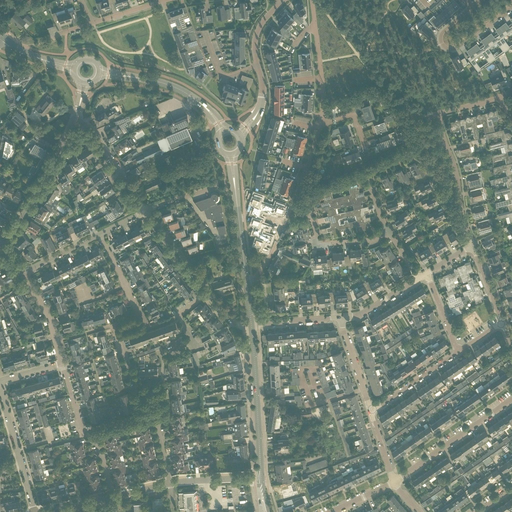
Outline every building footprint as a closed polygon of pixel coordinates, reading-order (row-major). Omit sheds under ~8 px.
[(112,0),(102,0),(102,1),(105,10),(106,10),(110,9),(111,8),(110,8),(109,2),(113,1),(112,0)] [(96,2),(95,2),(97,8),(97,6),(98,6),(100,12),(101,11),(101,12),(104,11),(104,10),(105,10),(102,1),(96,3),(96,2)] [(454,1),(451,4),(457,10),(461,7),(455,1),(454,1)] [(235,12),(235,19),(243,18),(242,15),(248,15),(247,11),(251,10),(250,6),(247,6),(246,5),(247,5),(246,4),(246,2),(240,3),(241,11),(235,12)] [(295,5),(293,6),(297,12),(294,14),(298,19),(301,17),(306,13),(303,9),(304,7),(302,4),(300,5),(298,2),(297,3),(295,5)] [(451,4),(448,6),(454,13),(457,10),(451,4)] [(404,7),(401,10),(404,13),(404,12),(409,18),(418,10),(414,5),(411,7),(411,8),(410,9),(407,5),(404,7)] [(216,11),(217,15),(218,15),(218,18),(231,17),(230,10),(226,10),(224,11),(223,6),(222,6),(218,6),(218,7),(217,7),(217,11),(216,11)] [(448,6),(445,9),(451,16),(454,13),(448,6)] [(205,16),(204,7),(198,8),(199,10),(198,10),(199,11),(199,12),(196,13),(197,17),(199,17),(200,21),(205,20),(206,22),(213,21),(212,15),(205,16)] [(65,12),(63,13),(66,23),(68,22),(69,22),(71,22),(70,21),(71,21),(68,11),(67,8),(64,9),(65,12)] [(182,28),(187,27),(185,22),(190,20),(187,12),(184,13),(182,8),(176,10),(182,28)] [(74,9),(68,11),(71,21),(72,20),(72,21),(76,20),(76,19),(77,19),(75,13),(76,13),(76,14),(77,14),(75,9),(74,10),(74,9)] [(445,9),(442,12),(448,19),(451,16),(445,9)] [(182,28),(176,10),(169,12),(171,17),(168,18),(171,27),(176,25),(178,30),(182,28)] [(56,12),(52,13),(54,20),(58,18),(60,24),(61,24),(61,25),(65,23),(66,23),(63,13),(56,15),(56,12)] [(286,12),(282,17),(291,25),(295,21),(298,19),(294,14),(291,17),(286,12)] [(442,12),(439,15),(445,21),(448,19),(442,12)] [(15,13),(13,15),(9,19),(12,22),(13,21),(16,24),(15,24),(16,25),(17,24),(20,28),(26,22),(29,24),(32,21),(33,20),(27,15),(22,19),(15,13)] [(439,15),(435,17),(441,24),(445,21),(439,15)] [(282,17),(277,21),(282,26),(280,29),(285,33),(287,30),(291,25),(282,17)] [(432,20),(438,27),(439,26),(441,24),(435,17),(432,20)] [(427,21),(419,30),(424,34),(424,35),(426,38),(427,37),(430,35),(432,32),(428,29),(429,28),(432,25),(427,21)] [(505,23),(501,26),(507,35),(511,32),(511,33),(511,26),(511,25),(509,27),(505,23)] [(175,33),(174,34),(176,41),(183,39),(181,34),(188,32),(189,37),(195,35),(192,25),(187,27),(182,28),(178,30),(174,31),(175,33)] [(501,26),(496,30),(498,32),(499,34),(497,36),(507,50),(510,48),(509,46),(503,38),(507,35),(501,26)] [(272,29),(269,35),(280,41),(283,36),(285,33),(280,29),(278,32),(272,29)] [(491,33),(486,37),(492,45),(496,42),(502,51),(504,52),(507,50),(497,36),(494,38),(491,33)] [(269,35),(266,40),(272,43),(270,47),(276,47),(280,41),(269,35)] [(486,37),(481,40),(483,43),(485,45),(482,47),(492,61),(496,58),(494,56),(488,48),(492,45),(486,37)] [(176,41),(179,48),(180,48),(181,50),(198,44),(197,39),(185,44),(183,39),(176,41)] [(182,52),(180,53),(183,60),(190,57),(188,52),(195,50),(196,55),(202,53),(198,44),(181,50),(182,52)] [(476,44),(472,47),(478,56),(482,53),(488,61),(489,63),(492,61),(482,47),(480,49),(476,44)] [(472,47),(467,51),(469,54),(470,56),(467,58),(478,71),(481,69),(480,67),(474,59),(478,56),(472,47)] [(183,60),(185,67),(187,66),(188,69),(205,62),(202,53),(196,55),(198,60),(191,62),(190,57),(183,60)] [(302,59),(299,59),(299,68),(311,67),(310,53),(302,54),(302,59)] [(452,59),(451,60),(453,63),(454,63),(457,69),(468,63),(464,57),(461,59),(460,60),(458,56),(455,57),(452,59)] [(189,71),(188,73),(202,83),(203,81),(207,75),(206,74),(208,72),(206,66),(204,67),(200,73),(199,72),(195,69),(194,67),(205,63),(205,62),(188,69),(189,71)] [(13,81),(11,81),(11,86),(11,89),(12,88),(12,89),(12,88),(13,88),(13,87),(20,86),(20,87),(21,87),(22,85),(24,86),(28,81),(27,80),(29,77),(22,72),(21,72),(20,72),(20,71),(13,72),(14,76),(13,77),(13,81)] [(505,82),(503,78),(502,74),(495,77),(495,78),(490,80),(493,88),(499,86),(498,85),(505,82)] [(248,89),(249,89),(252,79),(242,75),(240,82),(242,83),(243,79),(248,81),(246,88),(249,89),(248,89)] [(238,90),(238,88),(226,84),(223,91),(221,98),(227,100),(233,102),(234,99),(237,100),(244,103),(248,90),(241,88),(240,91),(238,90)] [(295,98),(294,102),(312,103),(312,95),(298,94),(298,98),(295,98)] [(40,104),(36,109),(37,110),(44,116),(56,101),(49,96),(42,105),(40,104)] [(14,97),(10,99),(7,100),(11,111),(17,104),(14,97)] [(311,112),(312,103),(294,102),(294,106),(300,106),(300,111),(311,112)] [(369,105),(361,108),(363,114),(365,114),(365,115),(364,116),(365,120),(373,117),(369,105)] [(105,112),(95,118),(99,124),(103,121),(104,122),(113,116),(114,117),(119,115),(117,111),(115,108),(110,111),(111,112),(106,115),(105,112)] [(488,113),(485,114),(490,133),(495,132),(495,131),(492,121),(501,118),(501,116),(498,114),(497,110),(495,111),(495,112),(494,112),(490,110),(488,113)] [(18,126),(20,124),(25,118),(17,112),(10,120),(18,126)] [(490,133),(485,114),(482,115),(478,113),(476,116),(474,117),(476,125),(482,123),(485,134),(486,134),(490,133)] [(476,125),(474,117),(471,118),(467,115),(465,119),(463,120),(464,128),(465,128),(471,126),(474,139),(479,138),(476,125)] [(113,133),(107,137),(111,143),(118,138),(120,136),(120,137),(123,134),(121,131),(121,130),(121,129),(128,125),(126,122),(130,120),(129,116),(127,117),(115,121),(116,125),(110,129),(113,133)] [(172,122),(172,123),(170,124),(169,122),(169,123),(162,126),(162,125),(161,125),(165,134),(176,129),(189,124),(187,117),(183,118),(175,122),(174,121),(173,121),(172,121),(172,122)] [(464,128),(463,120),(459,120),(456,118),(454,122),(452,122),(450,122),(451,126),(450,129),(450,131),(460,129),(463,140),(460,140),(461,143),(468,141),(468,139),(465,128),(464,128)] [(384,120),(373,124),(374,127),(375,127),(376,131),(379,129),(380,132),(381,132),(381,131),(387,129),(384,120)] [(166,135),(166,136),(171,148),(192,139),(187,126),(166,135)] [(490,133),(486,134),(486,136),(487,139),(488,142),(489,141),(488,139),(501,135),(502,141),(488,145),(502,142),(511,139),(511,138),(510,139),(510,137),(511,134),(508,132),(508,129),(508,128),(507,128),(504,129),(495,131),(495,132),(490,133)] [(349,130),(341,133),(342,137),(341,138),(343,142),(342,142),(342,143),(344,142),(345,146),(353,143),(351,138),(352,138),(352,137),(351,137),(350,135),(351,135),(351,134),(350,135),(349,130)] [(381,141),(376,142),(377,145),(379,150),(380,150),(383,149),(383,148),(386,148),(386,147),(387,146),(392,145),(391,141),(391,140),(393,139),(391,132),(379,137),(381,141)] [(0,145),(0,147),(0,149),(3,150),(3,152),(5,153),(4,156),(8,159),(11,155),(12,152),(12,151),(10,150),(11,147),(13,144),(7,140),(7,137),(3,135),(1,141),(0,145)] [(171,148),(166,136),(157,140),(159,145),(162,152),(171,148)] [(287,137),(286,141),(304,146),(306,138),(297,136),(296,140),(287,137)] [(37,140),(35,143),(30,151),(42,157),(42,156),(44,157),(42,160),(43,160),(46,154),(43,152),(45,149),(43,148),(45,145),(44,144),(46,141),(40,137),(38,140),(37,140)] [(119,145),(119,144),(114,148),(115,149),(114,150),(116,153),(118,153),(118,154),(123,151),(131,146),(133,149),(136,148),(134,144),(130,138),(128,140),(126,138),(120,143),(121,144),(119,145)] [(502,142),(488,145),(490,151),(491,151),(491,150),(500,148),(504,147),(505,153),(501,154),(491,156),(505,153),(511,150),(511,143),(511,140),(511,139),(502,142)] [(286,141),(284,145),(285,145),(294,148),(293,152),(301,154),(304,146),(286,141)] [(468,141),(461,143),(458,144),(459,147),(460,149),(458,149),(460,157),(465,155),(465,154),(471,152),(470,147),(472,146),(470,141),(468,141)] [(272,146),(263,143),(263,144),(264,144),(262,149),(270,151),(272,146)] [(86,148),(84,150),(89,158),(95,154),(88,144),(85,146),(86,148)] [(159,145),(157,146),(150,149),(142,152),(143,154),(145,159),(148,158),(159,153),(161,153),(162,152),(159,145)] [(126,156),(121,158),(123,160),(122,160),(124,163),(125,164),(129,161),(131,159),(130,157),(138,152),(135,149),(126,156)] [(89,158),(84,150),(81,151),(80,150),(77,152),(81,158),(78,159),(81,163),(84,168),(87,167),(86,160),(89,158)] [(511,150),(505,153),(491,156),(493,161),(493,163),(495,162),(494,161),(505,158),(506,164),(493,167),(493,168),(511,162),(511,153),(511,151),(511,150)] [(358,151),(345,156),(348,163),(361,158),(358,151)] [(159,153),(149,158),(150,159),(151,162),(161,158),(159,153)] [(145,159),(143,154),(135,158),(137,163),(145,159)] [(340,154),(332,158),(334,163),(337,162),(342,159),(341,157),(340,154)] [(78,159),(76,155),(73,157),(72,155),(69,157),(73,163),(70,165),(75,172),(77,170),(75,167),(81,163),(78,159)] [(469,157),(468,158),(464,159),(464,162),(465,162),(466,164),(463,165),(465,170),(470,169),(473,170),(474,168),(477,167),(476,162),(478,161),(476,156),(472,157),(469,157)] [(511,162),(493,168),(493,174),(495,174),(495,172),(505,170),(507,176),(494,179),(507,176),(511,174),(511,162)] [(133,169),(130,171),(134,176),(138,173),(140,172),(140,173),(144,171),(143,170),(146,168),(142,163),(134,168),(133,169)] [(409,165),(408,166),(413,175),(416,174),(419,178),(424,175),(421,168),(418,169),(415,163),(411,165),(410,165),(409,165)] [(75,172),(70,165),(70,164),(67,165),(66,164),(63,166),(67,172),(64,173),(70,181),(72,179),(71,178),(73,177),(71,174),(75,172)] [(34,174),(39,167),(38,167),(37,168),(32,165),(29,171),(34,174)] [(396,172),(394,173),(397,177),(399,182),(403,180),(405,185),(410,182),(409,179),(407,174),(404,176),(403,174),(401,170),(397,171),(395,172),(396,172)] [(101,171),(97,174),(92,177),(95,181),(93,182),(95,185),(100,182),(101,183),(102,183),(102,182),(102,181),(106,178),(101,171)] [(480,171),(472,173),(467,175),(468,178),(469,178),(469,180),(467,180),(469,187),(474,186),(474,184),(476,184),(477,187),(483,186),(482,182),(481,182),(479,177),(481,177),(480,171)] [(61,174),(58,176),(62,181),(62,182),(60,183),(59,183),(63,190),(65,194),(65,193),(66,193),(67,192),(68,192),(69,190),(69,189),(69,188),(68,187),(68,186),(66,184),(70,181),(64,173),(62,175),(61,174)] [(511,174),(507,176),(494,179),(494,181),(494,184),(494,186),(496,185),(495,184),(506,181),(508,187),(495,191),(511,186),(511,174)] [(275,178),(274,182),(291,188),(293,180),(282,176),(281,180),(275,178)] [(382,179),(381,179),(385,188),(388,187),(390,191),(395,189),(396,188),(395,185),(393,181),(390,182),(389,181),(387,176),(383,178),(382,178),(382,179)] [(146,184),(145,182),(141,184),(145,192),(162,185),(160,181),(162,180),(161,178),(146,184)] [(291,188),(274,182),(273,186),(278,188),(277,192),(286,195),(288,195),(291,188)] [(349,194),(341,196),(343,201),(364,196),(363,192),(358,193),(358,194),(357,193),(359,190),(358,186),(357,186),(356,182),(349,184),(350,188),(351,192),(349,194)] [(63,190),(59,183),(57,184),(55,187),(53,186),(47,194),(54,198),(56,195),(58,197),(62,191),(63,190)] [(7,189),(4,187),(0,194),(3,196),(4,193),(9,196),(8,198),(9,199),(12,192),(15,188),(9,184),(7,189)] [(104,187),(104,188),(99,191),(101,194),(103,193),(106,197),(115,191),(110,184),(106,186),(105,186),(104,186),(104,187)] [(417,186),(414,188),(414,189),(417,193),(421,191),(423,195),(427,192),(432,190),(431,189),(432,189),(431,188),(429,184),(424,186),(423,187),(421,184),(417,186)] [(511,186),(495,191),(495,197),(497,197),(496,196),(507,193),(508,199),(495,202),(508,199),(511,198),(511,186)] [(482,187),(475,189),(470,191),(471,194),(472,196),(470,196),(472,204),(477,202),(477,200),(483,199),(482,193),(484,193),(482,187)] [(325,202),(320,203),(321,207),(343,201),(341,196),(334,198),(331,197),(330,193),(331,191),(330,188),(324,191),(324,194),(322,195),(323,199),(326,201),(326,202),(325,202)] [(15,194),(12,192),(9,199),(11,200),(13,198),(18,201),(23,193),(18,189),(15,194)] [(217,205),(216,202),(218,201),(219,200),(220,198),(220,196),(220,195),(218,195),(217,194),(216,193),(214,193),(213,193),(211,194),(211,195),(210,197),(195,202),(193,200),(192,200),(201,211),(201,210),(204,209),(217,205)] [(252,197),(251,203),(254,204),(266,208),(267,204),(261,202),(262,197),(262,196),(254,193),(254,194),(253,196),(254,196),(253,198),(252,197)] [(54,198),(47,194),(44,199),(47,201),(45,204),(46,204),(53,209),(56,210),(57,209),(57,208),(57,207),(56,206),(54,204),(57,200),(54,198)] [(364,196),(343,201),(344,206),(352,204),(354,206),(355,209),(363,207),(362,203),(359,202),(360,201),(365,199),(364,196)] [(392,203),(387,205),(389,209),(389,211),(390,212),(394,210),(399,208),(398,204),(403,203),(401,197),(397,198),(393,200),(394,203),(392,203)] [(424,200),(421,201),(423,207),(428,205),(429,208),(434,206),(439,203),(438,202),(439,202),(438,201),(436,197),(431,199),(429,200),(428,197),(424,200)] [(511,198),(508,199),(495,202),(496,209),(497,209),(497,207),(508,205),(509,211),(496,214),(511,210),(511,198)] [(99,207),(101,210),(102,212),(105,210),(106,211),(107,213),(120,205),(116,200),(109,205),(111,207),(108,209),(105,203),(99,207)] [(267,204),(266,208),(274,210),(272,214),(273,214),(275,215),(276,212),(282,213),(284,208),(283,208),(284,207),(285,205),(285,204),(276,201),(274,207),(267,204)] [(344,206),(343,201),(321,207),(322,210),(327,209),(328,209),(327,212),(328,216),(335,214),(335,211),(336,208),(344,206)] [(11,207),(7,205),(3,202),(1,205),(3,207),(0,211),(0,212),(4,215),(9,217),(12,212),(8,209),(9,206),(11,207)] [(217,205),(204,209),(207,219),(210,217),(223,213),(221,203),(217,205)] [(39,208),(37,210),(48,217),(51,212),(52,211),(53,209),(46,204),(44,208),(41,206),(40,208),(39,208)] [(253,208),(251,213),(254,215),(254,214),(260,216),(262,211),(269,214),(270,213),(272,214),(274,210),(266,208),(254,204),(253,207),(254,207),(253,209),(253,208)] [(485,204),(477,205),(472,207),(473,210),(474,210),(474,212),(472,212),(474,220),(480,218),(479,216),(480,216),(483,216),(486,215),(485,210),(486,209),(485,204)] [(107,213),(106,214),(110,221),(117,217),(118,216),(119,216),(120,215),(121,214),(120,213),(123,210),(120,205),(107,213)] [(363,207),(355,209),(345,212),(347,217),(354,215),(355,221),(366,218),(365,214),(362,212),(362,211),(363,211),(368,210),(367,206),(363,207)] [(174,218),(174,217),(175,209),(170,209),(169,208),(170,207),(163,209),(163,210),(164,210),(165,214),(161,215),(162,217),(163,217),(165,221),(170,219),(174,218)] [(37,213),(35,215),(38,217),(36,220),(43,225),(45,221),(48,217),(37,210),(36,212),(37,213)] [(511,210),(496,214),(497,217),(497,220),(499,220),(499,219),(505,217),(508,216),(510,223),(511,222),(511,210)] [(399,220),(395,222),(397,226),(398,227),(398,228),(403,226),(407,223),(405,219),(409,217),(406,211),(403,213),(399,216),(400,219),(399,220)] [(430,213),(427,215),(430,220),(434,218),(436,222),(441,219),(445,217),(445,216),(445,215),(444,215),(442,211),(438,213),(436,214),(435,211),(430,213)] [(347,217),(345,212),(335,214),(328,216),(324,217),(325,221),(330,220),(330,219),(331,220),(329,223),(330,227),(341,224),(339,218),(347,217)] [(225,224),(223,213),(210,217),(213,227),(217,225),(225,224)] [(253,219),(251,223),(255,225),(264,228),(268,229),(269,226),(269,225),(262,223),(263,217),(264,217),(260,216),(254,214),(254,215),(253,218),(254,218),(253,219)] [(81,217),(82,219),(77,222),(83,233),(89,230),(88,228),(90,227),(91,227),(85,215),(81,217)] [(181,217),(174,217),(174,218),(170,219),(171,222),(168,223),(168,225),(169,225),(171,229),(177,227),(181,226),(181,225),(181,217)] [(370,217),(366,218),(355,221),(348,222),(349,227),(350,227),(357,225),(360,227),(360,231),(368,229),(367,225),(364,223),(365,222),(371,221),(370,217)] [(490,219),(483,221),(478,222),(479,226),(479,225),(480,227),(478,228),(480,235),(485,233),(485,232),(491,230),(490,225),(492,224),(490,219)] [(37,225),(35,223),(31,220),(27,226),(30,228),(28,230),(35,235),(37,232),(37,231),(40,227),(37,225)] [(83,233),(77,222),(69,226),(69,227),(72,233),(75,231),(77,236),(79,235),(79,236),(82,234),(83,233)] [(344,223),(341,224),(330,227),(326,228),(327,232),(332,230),(333,230),(334,231),(332,233),(333,238),(341,236),(340,232),(341,229),(348,228),(349,227),(348,222),(344,223)] [(225,224),(217,225),(218,233),(226,232),(225,224)] [(298,234),(308,231),(306,226),(301,227),(300,224),(293,226),(294,232),(297,231),(298,234)] [(407,232),(403,235),(405,239),(405,240),(406,240),(406,241),(411,238),(415,236),(413,232),(417,230),(414,224),(412,225),(410,227),(407,228),(407,229),(408,231),(407,232)] [(147,227),(144,229),(143,226),(139,228),(138,225),(136,227),(141,236),(146,234),(147,236),(150,234),(147,227)] [(181,226),(177,227),(178,230),(174,231),(175,233),(176,233),(177,237),(183,235),(187,234),(187,233),(187,225),(185,225),(181,225),(181,226)] [(254,229),(252,233),(257,235),(271,240),(272,236),(262,232),(264,228),(255,225),(254,228),(255,228),(254,230),(254,229)] [(65,232),(62,233),(66,241),(72,238),(70,234),(72,233),(69,227),(64,230),(65,232)] [(132,234),(129,235),(133,243),(136,241),(135,239),(141,236),(136,227),(133,228),(135,230),(131,232),(132,234)] [(58,232),(52,235),(55,241),(58,240),(60,244),(66,241),(62,233),(60,230),(58,232)] [(308,231),(298,234),(298,237),(296,238),(297,243),(302,242),(304,241),(304,238),(309,237),(308,231)] [(448,232),(444,234),(444,235),(448,241),(450,240),(453,245),(458,242),(453,233),(450,234),(448,232)] [(55,247),(53,243),(50,238),(47,240),(44,233),(39,237),(40,240),(43,245),(45,243),(49,250),(55,247)] [(187,234),(183,235),(184,238),(180,239),(181,241),(182,241),(183,245),(189,243),(193,242),(193,241),(193,233),(187,233),(187,234)] [(19,236),(20,237),(17,240),(17,241),(15,244),(19,249),(21,246),(24,250),(31,243),(22,235),(21,234),(19,236)] [(133,243),(129,235),(127,236),(126,235),(122,236),(121,234),(119,235),(124,245),(129,242),(130,244),(133,243)] [(491,234),(488,235),(483,238),(485,240),(482,242),(482,244),(482,245),(483,246),(484,247),(484,246),(485,248),(487,247),(489,249),(491,248),(492,249),(494,248),(495,246),(494,245),(493,244),(490,239),(493,237),(491,234)] [(124,245),(119,235),(116,236),(118,238),(114,240),(115,241),(112,243),(112,244),(110,245),(114,253),(119,250),(119,251),(120,251),(119,249),(120,247),(124,245)] [(255,240),(254,244),(256,244),(256,245),(260,246),(259,249),(259,248),(258,249),(267,252),(268,249),(264,248),(266,242),(270,243),(270,244),(271,240),(257,235),(257,236),(256,238),(256,240),(255,240)] [(440,240),(438,242),(443,251),(448,248),(445,243),(448,241),(444,235),(439,238),(440,240)] [(193,242),(189,243),(190,246),(187,247),(187,249),(188,249),(190,253),(197,251),(199,251),(200,241),(193,241),(193,242)] [(443,251),(438,242),(435,244),(434,241),(429,244),(433,251),(435,249),(438,254),(443,251)] [(153,242),(149,245),(148,246),(150,249),(153,253),(161,248),(159,245),(157,243),(155,244),(153,242)] [(297,243),(294,244),(291,244),(292,249),(293,249),(292,251),(293,253),(294,254),(296,253),(297,252),(307,250),(306,244),(302,245),(302,242),(297,243)] [(35,247),(31,243),(24,250),(27,252),(25,254),(30,260),(36,254),(32,250),(35,247)] [(426,249),(423,251),(428,260),(433,257),(430,252),(433,251),(429,244),(424,247),(426,249)] [(90,255),(94,263),(97,261),(96,259),(104,255),(101,247),(98,248),(97,246),(94,247),(96,250),(92,251),(93,253),(90,255)] [(382,247),(376,251),(375,252),(380,259),(383,257),(392,251),(389,246),(384,249),(382,247)] [(161,248),(153,253),(157,258),(157,257),(164,252),(163,249),(162,250),(161,248)] [(355,250),(356,260),(359,260),(359,263),(367,262),(367,257),(364,258),(364,255),(361,255),(361,249),(355,250)] [(350,256),(347,256),(347,258),(347,263),(348,264),(348,265),(348,266),(351,266),(351,264),(353,263),(353,260),(356,260),(355,250),(349,250),(350,256)] [(419,250),(418,251),(414,253),(418,260),(421,258),(424,263),(428,260),(423,251),(420,253),(419,250)] [(490,254),(491,256),(488,258),(490,263),(493,262),(494,265),(501,262),(498,255),(500,254),(499,250),(490,254)] [(164,252),(157,257),(159,260),(160,260),(161,262),(168,256),(165,251),(164,252)] [(392,251),(383,257),(385,259),(382,261),(385,266),(392,262),(390,259),(395,256),(392,251)] [(344,252),(338,253),(339,263),(342,263),(342,266),(348,265),(348,264),(347,258),(344,258),(344,252)] [(121,261),(120,262),(121,264),(122,263),(124,266),(132,262),(134,261),(133,259),(134,258),(134,257),(134,256),(133,255),(132,255),(131,255),(130,253),(128,254),(126,254),(122,257),(123,259),(121,261)] [(339,263),(338,253),(332,253),(333,259),(330,259),(330,261),(330,267),(336,266),(336,263),(339,263)] [(94,263),(90,255),(88,256),(87,254),(83,256),(82,254),(80,255),(85,265),(90,262),(91,264),(94,263)] [(76,262),(73,263),(77,271),(80,270),(79,267),(85,265),(80,255),(77,256),(79,258),(75,260),(76,262)] [(281,259),(280,258),(276,255),(271,264),(267,270),(272,272),(274,274),(275,273),(277,274),(278,274),(280,270),(280,269),(278,268),(278,267),(276,266),(278,262),(279,262),(281,259)] [(330,268),(330,267),(330,261),(327,261),(326,255),(321,256),(322,270),(331,269),(330,268)] [(168,256),(161,262),(163,264),(165,267),(172,261),(168,256)] [(310,263),(308,266),(309,266),(311,267),(313,267),(313,270),(315,269),(315,271),(319,270),(322,270),(321,256),(315,256),(315,262),(311,262),(311,263),(310,263)] [(301,259),(299,263),(303,265),(308,267),(310,263),(301,259)] [(164,271),(164,273),(163,274),(166,277),(175,270),(173,267),(175,266),(173,264),(173,263),(172,261),(165,267),(164,267),(166,270),(164,271)] [(392,262),(385,266),(388,271),(387,271),(388,274),(392,272),(401,266),(398,261),(393,264),(392,262)] [(464,264),(461,266),(466,279),(470,277),(468,272),(473,270),(471,267),(470,263),(469,261),(464,263),(464,264)] [(501,262),(494,265),(495,268),(492,269),(494,275),(504,271),(502,267),(506,265),(504,261),(501,262)] [(77,271),(73,263),(71,265),(70,263),(66,264),(65,262),(63,263),(68,273),(70,272),(71,273),(72,274),(77,271)] [(133,264),(132,262),(124,266),(126,271),(127,271),(135,267),(134,264),(133,264)] [(59,270),(56,272),(60,280),(63,278),(62,276),(68,273),(63,263),(60,264),(62,267),(58,268),(59,270)] [(401,266),(392,272),(394,274),(391,276),(394,281),(401,277),(399,274),(404,271),(401,266)] [(453,269),(456,277),(460,276),(463,283),(467,281),(467,282),(473,280),(472,277),(470,277),(466,279),(461,266),(457,267),(457,268),(454,270),(453,269)] [(101,267),(97,270),(92,272),(94,275),(96,273),(99,278),(107,274),(106,272),(107,272),(105,269),(103,270),(101,267)] [(135,267),(127,271),(128,274),(129,273),(130,276),(138,272),(136,267),(135,267)] [(0,277),(0,276),(0,277),(4,284),(7,283),(6,281),(10,279),(9,279),(11,278),(6,268),(3,269),(4,271),(1,273),(2,275),(3,276),(1,277),(0,277)] [(450,273),(446,275),(452,288),(454,287),(456,287),(454,281),(457,280),(456,277),(453,269),(453,270),(454,273),(451,274),(450,273)] [(175,270),(166,277),(164,278),(165,280),(171,281),(172,280),(173,282),(181,276),(177,272),(175,270)] [(60,280),(56,272),(54,273),(53,271),(49,273),(48,271),(46,272),(51,282),(56,279),(57,281),(60,280)] [(138,272),(130,276),(131,278),(132,281),(135,280),(136,283),(144,279),(143,276),(143,274),(142,272),(141,271),(138,272)] [(51,282),(46,272),(43,273),(45,275),(41,277),(45,284),(51,282)] [(99,278),(100,280),(98,281),(100,285),(100,284),(111,279),(110,279),(109,276),(109,277),(107,274),(99,278)] [(376,279),(374,281),(379,290),(384,287),(381,282),(384,280),(381,276),(380,274),(375,277),(376,279)] [(438,279),(441,286),(445,285),(447,290),(446,290),(447,293),(453,291),(452,288),(446,275),(442,276),(443,277),(438,279)] [(184,281),(181,276),(173,282),(175,284),(175,285),(177,287),(184,282),(184,281)] [(504,277),(496,280),(499,286),(504,283),(505,286),(511,283),(511,280),(508,282),(507,279),(505,280),(504,277)] [(146,278),(144,279),(136,283),(137,286),(138,288),(138,289),(139,291),(147,287),(150,286),(146,278)] [(111,279),(110,279),(111,279),(100,284),(101,286),(103,286),(104,289),(104,290),(104,292),(113,288),(111,285),(114,284),(111,279)] [(212,282),(215,291),(234,286),(232,279),(218,283),(217,280),(212,282)] [(470,289),(462,292),(463,295),(465,299),(465,300),(468,299),(467,295),(480,290),(479,285),(478,286),(476,282),(477,282),(477,281),(476,282),(475,279),(473,280),(467,282),(469,285),(470,289)] [(365,280),(363,281),(364,282),(365,283),(368,289),(369,290),(371,288),(374,293),(379,290),(374,281),(371,283),(370,280),(366,282),(365,280)] [(77,286),(74,281),(72,282),(68,284),(69,289),(74,288),(74,287),(77,286)] [(184,282),(177,287),(176,287),(180,292),(187,286),(185,284),(184,282)] [(361,288),(358,289),(364,298),(369,295),(366,290),(368,289),(365,283),(364,282),(359,285),(361,288)] [(279,287),(273,287),(274,293),(287,292),(287,283),(279,284),(279,287)] [(187,286),(180,292),(185,299),(190,295),(189,292),(191,291),(189,288),(188,288),(187,286)] [(147,287),(139,291),(141,297),(149,292),(148,290),(149,290),(147,287)] [(364,298),(358,289),(356,291),(354,288),(352,290),(351,290),(349,291),(352,299),(356,296),(359,301),(364,298)] [(421,298),(421,297),(426,295),(422,289),(417,292),(421,298)] [(60,290),(58,291),(54,292),(54,295),(52,296),(54,301),(55,301),(63,299),(62,296),(61,293),(60,290)] [(480,290),(467,295),(468,299),(473,297),(475,301),(476,304),(482,301),(481,299),(483,297),(482,298),(481,294),(482,294),(480,290)] [(16,301),(24,296),(23,294),(22,291),(13,296),(16,301)] [(352,299),(349,291),(344,292),(344,295),(341,295),(342,305),(348,305),(347,299),(352,299)] [(448,296),(445,297),(445,298),(446,297),(448,301),(447,301),(448,305),(462,300),(460,297),(460,296),(455,298),(454,294),(453,291),(447,293),(448,296)] [(149,292),(141,297),(144,302),(145,301),(146,304),(155,300),(156,299),(154,297),(152,294),(151,295),(149,292)] [(287,292),(274,293),(274,299),(278,298),(280,298),(280,301),(288,300),(287,292)] [(333,299),(332,293),(332,292),(327,292),(327,295),(324,296),(324,306),(330,305),(330,300),(333,299)] [(338,292),(332,293),(333,299),(333,300),(336,300),(336,306),(342,305),(341,295),(338,295),(338,292)] [(421,298),(417,292),(412,295),(415,301),(421,298)] [(315,293),(309,294),(306,294),(306,297),(307,307),(313,307),(312,301),(315,301),(315,293)] [(324,306),(324,296),(321,296),(320,293),(315,293),(315,301),(318,301),(319,306),(324,306)] [(306,294),(297,295),(298,300),(298,303),(298,304),(298,302),(301,302),(301,308),(307,307),(306,297),(306,294)] [(412,295),(407,298),(410,304),(412,307),(417,304),(415,301),(412,295)] [(24,296),(16,301),(15,302),(17,307),(27,301),(26,298),(26,299),(24,296)] [(410,304),(407,298),(402,301),(405,307),(410,304)] [(462,300),(448,305),(450,309),(451,309),(453,313),(451,313),(454,312),(455,315),(461,313),(460,310),(458,306),(463,304),(466,303),(465,300),(465,299),(462,300)] [(155,300),(146,304),(145,305),(148,310),(150,310),(151,313),(158,309),(156,306),(155,307),(153,303),(155,302),(156,302),(155,300)] [(288,300),(280,301),(281,304),(275,305),(275,310),(286,310),(286,306),(288,306),(288,300)] [(27,301),(17,307),(18,307),(20,306),(21,308),(22,308),(23,310),(31,306),(28,301),(27,301)] [(402,301),(396,305),(400,310),(402,314),(407,311),(405,307),(402,301)] [(116,303),(113,304),(114,306),(117,313),(120,311),(121,313),(127,310),(123,303),(119,305),(118,306),(116,303)] [(65,304),(57,307),(57,309),(58,312),(59,312),(60,315),(67,313),(66,310),(67,310),(65,304)] [(117,313),(114,306),(113,304),(107,308),(108,311),(106,312),(109,318),(115,316),(114,314),(117,313)] [(201,315),(209,309),(205,304),(201,308),(199,305),(200,304),(192,310),(194,313),(196,312),(198,313),(199,312),(201,315)] [(400,310),(396,305),(391,308),(395,314),(400,310)] [(31,306),(23,310),(24,313),(26,316),(33,311),(34,311),(31,306)] [(395,314),(391,308),(386,311),(390,317),(395,314)] [(158,309),(151,313),(153,316),(151,316),(154,322),(161,319),(158,313),(159,313),(158,309)] [(203,324),(201,325),(202,327),(204,325),(212,319),(212,318),(211,319),(209,317),(213,314),(209,309),(201,315),(203,317),(203,318),(204,320),(202,322),(203,324)] [(33,311),(26,316),(25,316),(28,321),(36,316),(34,314),(35,314),(33,311)] [(386,311),(381,314),(385,320),(390,317),(386,311)] [(432,311),(428,313),(425,314),(427,320),(435,317),(432,311)] [(109,318),(106,312),(103,312),(98,314),(100,323),(103,322),(106,321),(105,319),(109,318)] [(67,313),(60,315),(61,317),(60,317),(61,321),(62,321),(63,324),(70,322),(69,318),(68,319),(67,313)] [(385,320),(381,314),(376,317),(382,327),(387,323),(385,320)] [(89,317),(87,318),(89,327),(95,325),(92,316),(89,317)] [(382,327),(376,317),(370,321),(376,330),(382,327)] [(435,317),(427,320),(429,326),(437,323),(435,317)] [(89,327),(87,318),(84,319),(84,318),(81,319),(84,328),(89,327)] [(212,319),(204,325),(206,327),(209,324),(212,328),(208,330),(211,333),(214,330),(218,328),(222,325),(217,319),(215,321),(213,318),(212,319)] [(41,320),(36,322),(34,322),(35,328),(34,329),(35,332),(42,330),(41,327),(43,326),(41,320)] [(70,322),(63,324),(64,327),(63,328),(65,334),(76,331),(73,321),(70,322)] [(173,333),(178,331),(175,322),(170,324),(173,333)] [(437,323),(429,326),(426,327),(427,330),(430,329),(432,332),(439,329),(437,323)] [(168,334),(165,326),(160,328),(163,336),(168,334)] [(364,331),(362,326),(354,329),(356,334),(364,331)] [(163,336),(160,328),(155,330),(158,338),(163,336)] [(42,330),(35,332),(32,333),(33,336),(34,336),(36,342),(43,340),(46,339),(45,333),(43,333),(42,330)] [(98,341),(98,342),(107,339),(106,337),(107,337),(106,336),(106,334),(105,334),(104,330),(95,332),(97,336),(98,341)] [(155,330),(150,331),(153,340),(158,338),(155,330)] [(227,330),(223,332),(216,336),(221,344),(225,342),(232,338),(227,330)] [(301,340),(308,339),(308,335),(307,335),(306,332),(306,330),(300,331),(301,336),(301,340)] [(150,331),(145,333),(147,342),(153,340),(150,331)] [(364,331),(356,334),(357,339),(366,337),(368,336),(367,333),(365,334),(364,331)] [(313,332),(306,332),(307,335),(308,335),(308,339),(309,344),(315,344),(314,341),(314,336),(313,332)] [(145,333),(139,335),(142,343),(147,342),(145,333)] [(390,333),(387,335),(389,339),(390,341),(391,341),(392,344),(397,341),(395,338),(393,339),(392,337),(390,333)] [(142,343),(139,335),(134,337),(137,345),(142,343)] [(203,344),(205,343),(211,340),(209,336),(205,338),(201,340),(203,344)] [(70,347),(71,350),(80,347),(78,341),(77,342),(77,341),(79,341),(78,338),(79,337),(71,339),(72,343),(69,344),(70,347)] [(137,345),(134,337),(129,339),(132,347),(137,345)] [(495,337),(490,341),(494,347),(499,344),(495,337)] [(444,340),(441,342),(439,339),(437,340),(439,343),(443,349),(448,346),(444,340)] [(7,340),(0,341),(0,347),(1,347),(1,350),(7,349),(9,348),(9,345),(7,340)] [(36,342),(35,342),(33,343),(34,349),(36,348),(37,352),(44,350),(43,347),(45,346),(43,340),(36,342)] [(227,344),(221,347),(222,347),(224,353),(225,356),(227,355),(235,353),(234,349),(235,349),(235,347),(233,341),(233,340),(230,342),(226,343),(227,344)] [(437,341),(432,345),(434,347),(438,352),(443,349),(439,343),(439,344),(437,341)] [(494,347),(490,341),(485,344),(489,351),(494,347)] [(368,342),(359,345),(361,350),(370,347),(368,342)] [(431,343),(427,347),(427,348),(433,356),(438,352),(434,347),(431,343)] [(110,344),(109,345),(100,347),(101,350),(102,353),(103,353),(103,356),(110,354),(109,351),(111,350),(110,344)] [(489,351),(485,344),(479,348),(484,355),(485,356),(487,355),(486,353),(489,351)] [(426,346),(424,348),(424,349),(426,352),(424,354),(428,359),(433,356),(427,348),(427,347),(426,346)] [(80,347),(71,350),(72,352),(71,352),(72,355),(80,353),(81,353),(80,347)] [(370,347),(361,350),(363,355),(371,352),(370,347)] [(484,355),(479,348),(474,352),(478,358),(484,355)] [(37,356),(36,357),(37,361),(38,362),(40,361),(40,364),(42,364),(42,361),(48,359),(47,353),(45,353),(44,350),(37,352),(38,355),(37,356)] [(21,354),(22,357),(19,358),(22,366),(27,365),(27,363),(30,363),(27,351),(22,352),(21,354)] [(341,352),(336,354),(332,355),(334,361),(342,358),(341,352)] [(373,357),(371,352),(363,355),(365,360),(373,357)] [(72,355),(71,355),(73,361),(75,360),(76,363),(85,361),(84,357),(82,358),(80,353),(72,355)] [(476,360),(475,357),(472,353),(466,357),(471,363),(476,360)] [(114,354),(104,357),(105,359),(107,359),(107,362),(116,360),(114,354)] [(424,354),(419,357),(423,363),(428,359),(424,354)] [(216,365),(213,365),(214,367),(225,364),(225,363),(233,361),(234,362),(241,361),(240,355),(235,357),(228,358),(227,355),(225,356),(219,358),(220,358),(221,360),(215,362),(216,365)] [(423,363),(419,357),(417,355),(412,358),(414,361),(418,366),(423,363)] [(7,356),(1,358),(5,371),(8,370),(8,369),(10,368),(8,360),(7,356)] [(373,357),(365,360),(366,365),(375,363),(373,357)] [(466,357),(461,360),(466,367),(468,370),(473,366),(471,363),(466,357)] [(16,367),(13,359),(13,358),(8,360),(10,368),(13,368),(16,367)] [(17,358),(13,359),(16,367),(16,368),(22,366),(19,358),(17,358)] [(342,358),(334,361),(331,362),(333,367),(336,366),(344,363),(342,358)] [(412,358),(409,359),(407,361),(407,362),(413,370),(418,366),(414,361),(412,358)] [(116,360),(107,362),(108,365),(107,366),(107,368),(117,365),(116,360)] [(461,360),(456,364),(461,371),(463,374),(466,373),(463,369),(466,367),(461,360)] [(241,361),(234,362),(230,363),(231,366),(228,367),(229,372),(243,368),(241,361)] [(281,361),(278,361),(273,361),(273,365),(270,365),(270,372),(279,371),(278,365),(280,365),(281,363),(281,361)] [(385,361),(381,364),(382,364),(383,367),(384,367),(385,371),(390,368),(387,364),(385,361)] [(413,370),(407,362),(402,365),(408,373),(413,370)] [(84,363),(74,366),(75,371),(84,368),(83,366),(85,365),(84,363)] [(336,366),(337,368),(333,370),(334,372),(346,368),(344,363),(336,366)] [(456,364),(451,368),(456,374),(458,377),(463,374),(461,371),(456,364)] [(139,368),(138,367),(135,367),(136,373),(139,373),(139,379),(146,378),(145,368),(144,365),(141,365),(141,368),(139,368)] [(374,365),(370,366),(365,367),(367,373),(375,370),(374,365)] [(408,373),(402,365),(397,369),(399,371),(403,377),(408,373)] [(157,367),(151,367),(152,378),(158,377),(158,374),(161,374),(161,366),(157,367)] [(84,368),(75,371),(77,376),(85,374),(87,374),(87,371),(85,372),(84,368)] [(169,369),(169,370),(169,371),(169,372),(170,373),(170,375),(174,375),(174,378),(182,376),(181,373),(180,374),(179,368),(169,369)] [(346,368),(334,372),(336,377),(339,376),(348,373),(346,368)] [(457,376),(456,374),(451,368),(446,371),(452,381),(453,381),(450,378),(453,376),(454,378),(457,376)] [(377,375),(375,370),(367,373),(369,378),(377,375)] [(119,371),(110,373),(111,376),(110,377),(111,379),(121,376),(119,371)] [(399,371),(394,374),(398,380),(403,377),(399,371)] [(452,381),(446,371),(440,375),(446,383),(449,381),(450,383),(452,381)] [(206,373),(198,376),(200,384),(209,381),(206,373)] [(236,376),(233,377),(234,383),(244,383),(243,376),(243,373),(241,373),(236,374),(236,376)] [(348,373),(339,376),(341,381),(349,379),(348,373)] [(505,373),(500,377),(504,383),(510,379),(505,373)] [(77,376),(75,377),(77,383),(85,380),(84,377),(86,377),(85,374),(77,376)] [(398,380),(394,374),(389,378),(393,384),(398,380)] [(377,375),(369,378),(370,383),(379,380),(377,375)] [(121,376),(111,379),(110,379),(111,385),(114,384),(122,382),(121,376)] [(171,381),(171,384),(171,385),(171,386),(172,387),(182,386),(181,380),(184,380),(186,380),(186,379),(187,379),(186,376),(182,376),(174,378),(175,378),(176,381),(171,381)] [(59,377),(54,378),(56,387),(59,386),(60,388),(65,387),(63,380),(60,381),(59,377)] [(445,386),(441,381),(438,377),(433,380),(438,387),(440,389),(445,386)] [(504,383),(500,377),(494,380),(499,387),(504,383)] [(351,384),(349,379),(341,381),(343,387),(351,384)] [(48,380),(43,381),(46,390),(48,389),(49,393),(52,392),(51,388),(48,380)] [(379,380),(370,383),(372,388),(381,386),(379,380)] [(433,380),(428,384),(432,390),(435,393),(440,390),(439,389),(440,389),(438,387),(433,380)] [(499,387),(494,380),(489,384),(493,390),(499,387)] [(122,382),(114,384),(115,387),(113,388),(114,390),(113,390),(114,393),(122,391),(121,388),(124,387),(122,382)] [(428,384),(423,387),(427,394),(432,390),(428,384)] [(493,390),(489,384),(484,388),(488,394),(493,390)] [(89,387),(89,385),(79,388),(80,394),(88,391),(88,388),(89,387)] [(283,385),(271,386),(271,393),(276,393),(280,393),(282,393),(282,389),(283,389),(283,385)] [(183,392),(182,386),(172,387),(173,393),(176,393),(176,396),(185,394),(186,394),(186,391),(183,392)] [(381,386),(372,388),(374,394),(382,391),(381,386)] [(427,394),(423,387),(417,391),(422,398),(427,394)] [(488,394),(484,388),(478,392),(482,398),(488,394)] [(244,390),(226,392),(227,400),(241,399),(241,395),(245,395),(244,390)] [(327,392),(324,393),(326,398),(332,396),(336,395),(335,390),(330,391),(327,392)] [(122,392),(117,394),(114,395),(115,398),(118,397),(119,399),(120,399),(121,402),(129,399),(128,394),(123,395),(122,392)] [(415,393),(410,396),(415,402),(420,399),(415,393)] [(476,393),(470,397),(475,403),(480,399),(476,393)] [(173,396),(174,399),(171,400),(172,405),(182,404),(181,398),(185,397),(185,394),(176,396),(173,396)] [(349,404),(357,401),(355,395),(344,398),(345,401),(348,400),(349,404)] [(467,397),(468,398),(465,401),(469,407),(475,403),(470,397),(469,395),(467,397)] [(65,396),(60,398),(56,399),(58,405),(66,402),(65,396)] [(410,396),(405,400),(409,406),(412,409),(417,406),(414,403),(415,402),(410,396)] [(129,399),(121,402),(122,405),(120,405),(121,408),(131,405),(129,399)] [(405,400),(400,403),(404,410),(409,406),(405,400)] [(338,401),(331,403),(333,409),(339,407),(340,407),(338,401)] [(359,407),(357,401),(349,404),(352,409),(359,407)] [(461,401),(458,403),(464,411),(469,407),(465,401),(462,403),(461,401)] [(66,402),(58,405),(57,405),(58,407),(57,408),(56,409),(56,411),(58,410),(68,408),(66,402)] [(97,403),(87,406),(88,411),(96,409),(96,406),(97,405),(97,403)] [(182,404),(172,405),(173,411),(176,411),(177,414),(182,413),(189,411),(189,409),(187,409),(186,403),(182,404)] [(400,403),(395,407),(399,413),(401,416),(404,415),(402,411),(404,410),(400,403)] [(456,404),(457,406),(454,408),(459,415),(464,411),(458,403),(456,404)] [(278,405),(276,404),(271,404),(270,415),(277,415),(280,415),(280,411),(277,411),(278,405)] [(227,413),(221,414),(222,421),(231,419),(238,418),(246,418),(244,405),(236,406),(237,411),(237,412),(228,413),(227,413)] [(29,407),(22,409),(17,410),(18,415),(27,413),(26,410),(30,409),(29,407)] [(341,413),(339,407),(333,409),(335,415),(338,414),(341,413)] [(359,407),(352,409),(354,415),(361,413),(359,407)] [(395,407),(390,410),(394,417),(399,413),(395,407)] [(68,408),(58,410),(59,412),(57,414),(58,416),(70,413),(68,408)] [(452,410),(449,412),(447,409),(445,411),(446,414),(451,420),(457,416),(452,410)] [(311,410),(300,412),(301,417),(306,416),(306,419),(307,419),(313,418),(311,410)] [(390,410),(384,414),(389,420),(394,417),(390,410)] [(71,419),(70,413),(58,416),(60,422),(71,419)] [(361,413),(354,415),(355,421),(363,418),(361,413)] [(100,414),(90,417),(91,422),(100,420),(99,417),(100,416),(100,414)] [(173,428),(183,426),(185,426),(184,420),(185,420),(183,414),(174,417),(176,422),(172,423),(173,428)] [(384,414),(379,417),(384,424),(385,423),(387,425),(391,423),(389,420),(384,414)] [(446,414),(441,417),(446,424),(451,420),(446,414)] [(277,415),(270,415),(268,423),(275,423),(276,418),(279,418),(280,415),(277,415)] [(507,415),(502,419),(506,425),(509,423),(511,426),(511,424),(511,422),(511,421),(507,415)] [(32,417),(29,418),(20,421),(22,426),(30,423),(29,421),(33,420),(32,417)] [(446,424),(441,417),(436,421),(440,427),(446,424)] [(238,418),(231,419),(231,423),(234,423),(234,426),(239,426),(239,427),(246,426),(246,425),(247,425),(247,422),(246,422),(246,421),(238,422),(238,418)] [(365,425),(363,418),(355,421),(358,427),(365,425)] [(508,427),(506,425),(502,419),(497,422),(503,430),(508,427)] [(440,427),(436,421),(430,425),(435,431),(440,427)] [(497,422),(492,425),(498,433),(503,430),(497,422)] [(268,423),(267,431),(274,432),(274,433),(280,432),(280,428),(275,428),(275,423),(268,423)] [(358,427),(359,430),(356,431),(357,434),(360,433),(367,430),(365,425),(358,427)] [(498,433),(492,425),(487,429),(493,437),(498,433)] [(140,436),(150,434),(149,428),(144,429),(143,427),(144,426),(135,428),(136,434),(139,433),(140,436)] [(184,429),(183,426),(173,428),(174,434),(179,433),(180,436),(188,434),(187,428),(184,429)] [(247,434),(246,426),(239,427),(239,426),(234,426),(235,435),(247,434)] [(424,427),(421,428),(423,430),(427,436),(429,435),(433,433),(430,429),(428,426),(425,428),(424,427)] [(32,429),(23,431),(25,437),(33,434),(32,431),(34,431),(35,429),(34,428),(32,428),(32,429)] [(369,436),(367,430),(360,433),(362,439),(369,436)] [(423,430),(417,434),(422,440),(425,438),(427,436),(423,430)] [(484,431),(479,435),(485,443),(488,441),(487,438),(488,437),(484,431)] [(119,438),(118,437),(117,432),(108,435),(109,435),(110,437),(105,439),(106,444),(117,442),(116,439),(119,438)] [(35,442),(33,434),(25,437),(26,442),(29,441),(30,444),(35,442)] [(150,434),(140,436),(141,440),(138,440),(139,445),(147,443),(146,441),(151,439),(150,434)] [(188,434),(180,436),(175,437),(176,437),(177,440),(172,441),(173,446),(183,444),(183,441),(188,440),(187,436),(186,434),(188,434)] [(410,434),(405,438),(407,441),(412,447),(415,445),(417,444),(412,437),(410,434)] [(417,434),(412,437),(417,444),(419,442),(422,440),(417,434)] [(479,435),(474,438),(480,446),(485,443),(479,435)] [(369,436),(362,439),(358,440),(360,446),(361,446),(364,445),(371,442),(369,436)] [(480,446),(474,438),(469,441),(474,447),(475,450),(480,446)] [(288,439),(282,439),(277,440),(277,443),(276,443),(276,445),(274,445),(275,454),(289,453),(288,439)] [(407,441),(402,444),(406,451),(409,449),(412,447),(407,441)] [(469,441),(465,445),(469,451),(471,454),(473,452),(471,449),(474,447),(469,441)] [(74,452),(84,449),(83,444),(78,445),(77,442),(78,442),(69,444),(70,449),(73,449),(74,452)] [(117,442),(106,444),(108,450),(113,449),(113,451),(121,450),(120,444),(117,445),(117,442)] [(371,442),(364,445),(366,450),(373,448),(371,442)] [(493,448),(490,450),(492,452),(498,448),(495,442),(492,444),(493,447),(493,448)] [(147,443),(139,445),(140,451),(143,450),(144,453),(154,451),(153,445),(148,446),(147,443)] [(240,443),(234,443),(235,448),(236,447),(240,447),(240,451),(238,451),(238,453),(240,452),(244,452),(244,454),(248,453),(247,444),(240,444),(240,443)] [(183,444),(173,446),(174,452),(179,451),(180,453),(184,453),(186,452),(188,452),(187,446),(184,447),(183,444)] [(402,444),(397,448),(401,455),(404,453),(404,452),(406,451),(402,444)] [(469,451),(465,445),(460,448),(464,454),(469,451)] [(395,446),(390,449),(390,450),(392,452),(391,452),(396,458),(398,457),(401,455),(397,448),(395,446)] [(466,456),(464,454),(460,448),(455,452),(461,460),(466,456)] [(41,451),(38,452),(37,449),(29,451),(30,457),(42,454),(41,451)] [(84,449),(74,452),(75,455),(72,455),(73,461),(81,459),(80,456),(85,455),(84,449)] [(121,450),(113,451),(114,454),(109,456),(110,461),(120,459),(120,456),(123,455),(121,450)] [(154,451),(144,453),(145,456),(142,457),(143,462),(151,460),(150,457),(155,456),(154,451)] [(187,458),(186,452),(184,453),(180,453),(175,455),(176,455),(177,457),(172,459),(173,464),(183,462),(182,459),(187,458)] [(240,455),(237,455),(237,460),(240,460),(248,460),(248,453),(244,454),(244,452),(240,452),(240,455)] [(461,460),(455,452),(450,455),(454,461),(457,459),(459,461),(461,460)] [(42,454),(30,457),(32,462),(40,460),(40,457),(42,456),(42,454)] [(207,457),(204,458),(204,468),(210,467),(210,462),(213,462),(213,463),(213,462),(212,456),(212,454),(207,454),(207,457)] [(204,468),(204,458),(201,458),(201,455),(195,455),(195,464),(195,463),(198,463),(199,468),(204,468)] [(81,459),(82,465),(85,464),(86,467),(96,464),(94,459),(89,460),(89,457),(90,457),(81,459)] [(375,457),(369,460),(370,462),(375,473),(377,472),(377,471),(378,471),(379,470),(380,470),(380,469),(381,469),(378,465),(379,464),(379,463),(378,463),(378,462),(377,462),(375,457)] [(447,457),(442,461),(447,469),(452,466),(447,457)] [(121,462),(120,459),(110,461),(112,467),(117,465),(117,468),(125,467),(124,461),(121,462)] [(282,463),(276,464),(277,472),(287,471),(286,466),(294,465),(294,462),(287,463),(286,461),(286,459),(281,460),(282,460),(282,461),(282,463)] [(400,461),(403,468),(409,465),(406,459),(400,461)] [(151,460),(143,462),(144,468),(147,467),(148,470),(158,468),(157,462),(152,463),(151,460)] [(442,461),(437,464),(441,470),(443,468),(445,471),(447,469),(442,461)] [(502,465),(499,467),(501,468),(504,472),(509,469),(504,463),(503,461),(500,462),(502,465)] [(183,462),(173,464),(174,470),(178,469),(179,469),(180,471),(179,472),(189,469),(188,464),(184,465),(183,462)] [(366,467),(369,475),(369,474),(373,473),(373,474),(375,473),(370,462),(368,463),(369,466),(366,467)] [(45,464),(33,468),(35,473),(44,470),(46,470),(45,464)] [(96,464),(86,467),(86,470),(84,471),(85,476),(93,474),(92,471),(97,470),(96,464)] [(441,470),(437,464),(432,468),(436,474),(441,470)] [(487,471),(484,473),(486,476),(490,482),(495,478),(489,470),(488,469),(488,468),(487,466),(485,468),(487,471)] [(125,467),(117,468),(118,471),(113,472),(114,478),(125,476),(124,473),(127,472),(125,467)] [(361,467),(359,468),(363,477),(364,478),(366,477),(366,476),(369,475),(366,467),(365,467),(362,469),(361,467)] [(490,467),(488,469),(489,470),(495,478),(500,475),(496,469),(494,467),(491,469),(490,467)] [(158,468),(148,470),(149,473),(146,474),(147,479),(156,477),(155,477),(154,474),(159,473),(158,468)] [(353,469),(353,470),(358,480),(361,478),(362,479),(364,478),(363,477),(359,468),(356,469),(357,471),(355,472),(353,470),(353,469)] [(432,468),(427,471),(431,477),(434,475),(436,478),(438,476),(436,474),(432,468)] [(44,470),(35,473),(36,478),(39,477),(40,481),(47,479),(46,475),(46,473),(44,473),(44,470)] [(353,470),(347,472),(348,473),(349,475),(352,482),(354,481),(354,482),(354,481),(358,480),(353,470)] [(287,476),(287,471),(277,472),(278,480),(284,479),(285,483),(284,483),(293,482),(292,475),(287,476)] [(427,471),(422,474),(428,483),(430,482),(429,479),(431,477),(427,471)] [(342,475),(347,485),(350,483),(352,482),(349,475),(348,473),(342,476),(342,475)] [(93,474),(85,476),(86,482),(89,481),(90,484),(100,481),(98,476),(93,477),(93,474)] [(428,483),(422,474),(417,478),(421,484),(424,482),(426,485),(428,483)] [(125,476),(114,478),(116,484),(119,483),(121,482),(121,485),(120,485),(120,486),(129,483),(128,478),(129,478),(128,475),(125,476)] [(336,477),(341,487),(343,487),(346,485),(347,485),(342,475),(343,478),(338,480),(336,477)] [(490,482),(486,476),(481,479),(486,485),(490,482)] [(336,477),(331,480),(335,490),(336,490),(339,489),(339,488),(341,487),(336,477)] [(479,481),(477,483),(481,489),(486,485),(481,479),(480,477),(477,479),(479,481)] [(421,484),(417,478),(412,481),(414,484),(412,485),(416,490),(418,489),(417,487),(421,484)] [(325,483),(330,494),(332,493),(332,492),(335,490),(335,491),(335,490),(331,480),(330,480),(332,483),(327,486),(325,483)] [(65,487),(59,488),(60,492),(61,497),(67,495),(66,492),(67,492),(69,491),(68,486),(67,484),(67,481),(63,482),(65,487)] [(100,481),(90,484),(90,487),(87,488),(89,493),(98,491),(97,491),(96,488),(101,487),(100,481)] [(71,485),(68,486),(69,491),(70,494),(76,493),(75,488),(78,487),(77,482),(74,482),(73,482),(70,483),(71,485)] [(476,492),(472,486),(469,482),(467,484),(470,488),(467,490),(471,496),(476,492)] [(54,484),(55,487),(49,488),(51,494),(52,499),(58,497),(57,493),(60,492),(59,488),(58,483),(54,484)] [(319,485),(324,496),(325,496),(324,495),(328,494),(328,495),(330,494),(325,483),(320,485),(319,485)] [(481,489),(477,483),(472,486),(476,492),(481,489)] [(283,490),(282,491),(284,498),(294,495),(298,494),(295,484),(288,486),(288,489),(285,490),(283,490)] [(319,484),(313,487),(318,498),(320,497),(321,497),(324,496),(319,485),(319,484)] [(319,498),(313,487),(308,489),(309,494),(313,501),(319,498)] [(44,489),(44,492),(41,493),(43,501),(49,499),(48,495),(51,494),(49,488),(44,489)] [(461,488),(456,492),(463,502),(468,498),(464,492),(461,488)] [(196,511),(195,492),(197,492),(177,493),(178,493),(179,508),(181,508),(180,511),(196,511)] [(456,497),(453,499),(458,505),(463,502),(456,492),(454,493),(456,497)] [(391,505),(397,500),(392,495),(387,500),(391,504),(391,505)] [(452,497),(447,500),(453,509),(458,505),(453,499),(452,497)] [(12,499),(1,502),(2,508),(3,510),(7,509),(7,511),(8,511),(15,511),(13,502),(12,502),(12,501),(12,500),(12,499)] [(165,499),(150,500),(152,500),(152,508),(154,508),(154,511),(151,511),(166,511),(166,510),(164,510),(164,504),(162,504),(162,499),(165,499)] [(302,499),(293,503),(296,509),(305,505),(302,499)] [(15,500),(12,500),(12,501),(12,502),(13,502),(15,511),(22,509),(20,501),(15,502),(15,500)] [(391,504),(388,507),(392,511),(400,504),(397,500),(391,505),(391,504)] [(445,502),(447,504),(444,506),(448,511),(453,509),(447,500),(445,502)] [(140,511),(140,504),(143,504),(143,503),(131,504),(134,504),(134,511),(140,511)]
